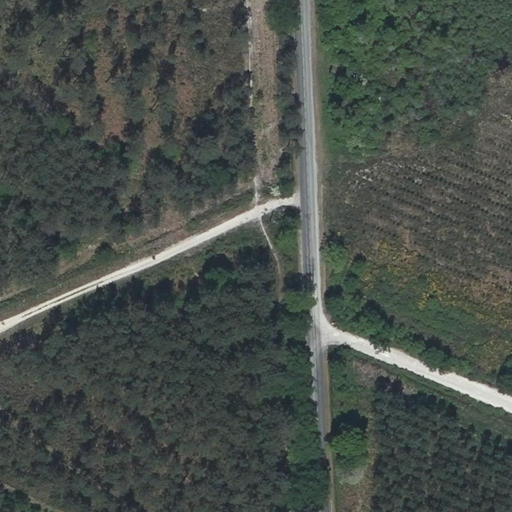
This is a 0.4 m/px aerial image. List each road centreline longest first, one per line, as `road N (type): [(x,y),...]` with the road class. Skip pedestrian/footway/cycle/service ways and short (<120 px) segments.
road 1 (track): [(286,511),(279,268),(258,211),(247,0)]
road 2 (tertiary): [(299,0),(321,511)]
road 3 (track): [(307,198),(258,211),(0,330)]
road 4 (track): [(511,407),(312,326)]
